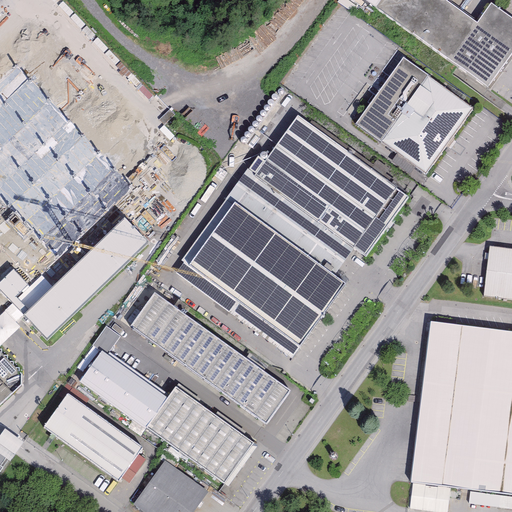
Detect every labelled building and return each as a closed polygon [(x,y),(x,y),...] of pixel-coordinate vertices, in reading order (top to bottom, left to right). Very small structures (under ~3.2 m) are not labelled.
[(488,90),(511,55),(511,20),(490,5),(476,25),(441,0),(359,0),(375,11),(377,9),(488,90)] [(0,319),(164,165),(15,9),(0,23),(0,319)] [(476,111),(410,66),(365,130),(431,176),(476,111)] [(409,198),(297,118),(255,176),(248,171),(183,261),(299,345),(343,285),(334,278),(354,249),(366,257),(409,198)] [(145,243),(125,222),(26,317),(46,338),(145,243)] [(511,252),(492,250),(486,298),(511,301),(511,252)] [(135,322),(154,290),(146,286),(127,318),(135,322)] [(290,393),(154,296),(131,328),(267,425),(290,393)] [(511,336),(437,327),(417,487),(511,498),(511,336)] [(25,377),(0,349),(0,408),(24,386),(25,377)] [(167,401),(102,353),(79,384),(144,432),(147,428),(167,401)] [(254,446),(176,389),(167,401),(147,428),(225,485),(254,446)] [(142,451),(68,396),(44,428),(119,482),(142,451)] [(194,511),(208,493),(167,465),(138,506),(146,511),(194,511)]
